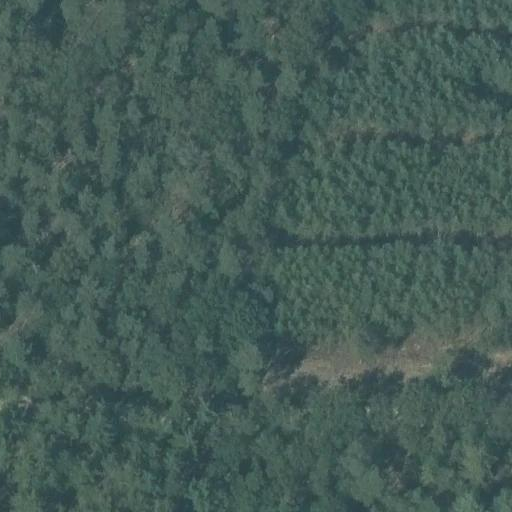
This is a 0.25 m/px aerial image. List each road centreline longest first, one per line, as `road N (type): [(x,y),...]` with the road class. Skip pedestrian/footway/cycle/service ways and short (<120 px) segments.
road 1 (track): [(200,397),(333,0)]
road 2 (track): [(200,397),(511,390)]
road 3 (track): [(200,397),(0,386)]
road 4 (track): [(359,511),(410,392)]
